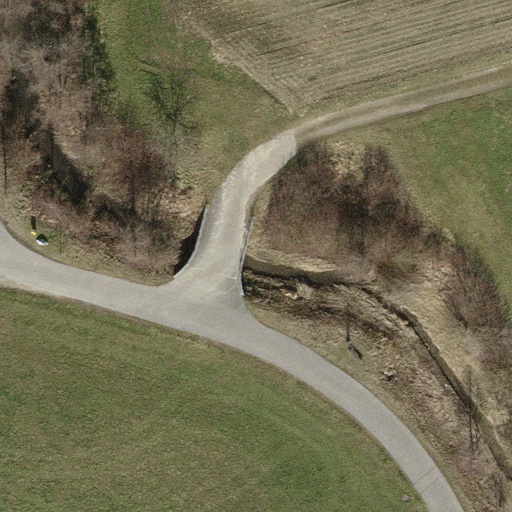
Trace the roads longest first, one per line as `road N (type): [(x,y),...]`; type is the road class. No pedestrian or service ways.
road 1 (track): [(0,261),(196,315),(314,369),(432,476),(448,511)]
road 2 (track): [(196,315),(241,189),(264,160),(328,126),(511,74)]
